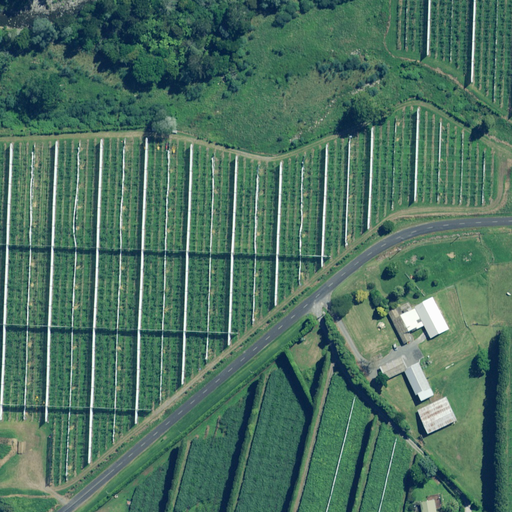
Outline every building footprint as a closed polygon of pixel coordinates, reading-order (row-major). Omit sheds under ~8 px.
[(170,242),(158,242),(159,264),(171,263),(170,242)] [(403,314),(399,306),(387,311),(404,344),(413,340),(409,332),(424,324),(415,307),(403,314)] [(422,400),(434,394),(418,361),(406,367),(406,369),(404,370),(415,394),(418,393),(422,400)] [(386,370),(389,377),(406,369),(403,363),(386,370)] [(457,420),(446,397),(418,410),(428,433),(457,420)] [(436,511),(436,509),(434,499),(428,500),(420,502),(421,511),(436,511)]
